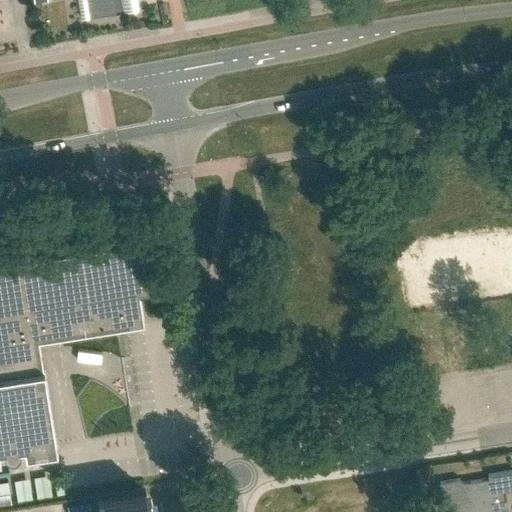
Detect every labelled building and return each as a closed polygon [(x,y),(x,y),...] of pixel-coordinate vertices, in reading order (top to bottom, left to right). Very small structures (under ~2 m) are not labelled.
[(81,0),(84,16),(124,10),(122,0),(81,0)] [(399,217),(307,231),(322,324),(414,309),(399,217)] [(57,444),(39,335),(144,318),(140,289),(155,287),(157,286),(158,285),(159,284),(159,283),(160,282),(160,280),(160,279),(159,277),(157,276),(156,275),(155,275),(153,275),(147,276),(141,236),(0,258),(0,444),(3,444),(3,445),(4,447),(4,448),(5,449),(6,450),(8,451),(9,451),(11,451),(12,451),(14,451),(16,450),(17,449),(19,447),(19,446),(19,445),(19,443),(19,442),(19,441),(24,440),(25,449),(57,444)] [(508,511),(507,503),(493,505),(491,493),(511,489),(511,470),(488,474),(489,478),(461,482),(460,478),(440,481),(444,511),(451,511),(463,510),(463,511),(508,511)] [(8,480),(0,481),(0,502),(11,501),(8,480)] [(147,511),(145,495),(103,502),(104,511),(147,511)]
